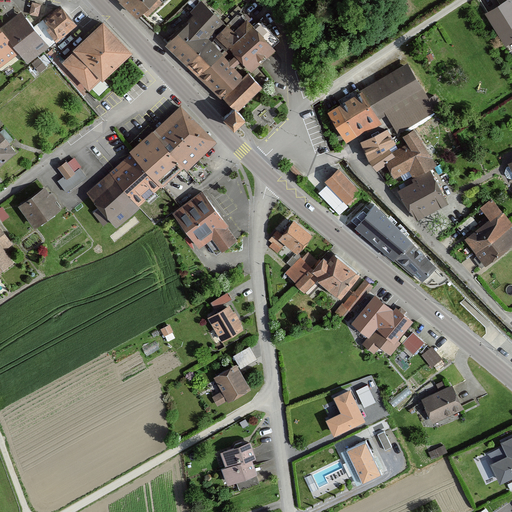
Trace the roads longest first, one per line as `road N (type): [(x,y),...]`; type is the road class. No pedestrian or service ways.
road 1 (residential): [(285,511),(253,257),(265,177)]
road 2 (residential): [(281,129),(307,162),(349,154),(511,326)]
road 3 (secondary): [(265,177),(511,383)]
road 4 (track): [(268,397),(69,511)]
road 5 (residential): [(0,201),(170,81)]
